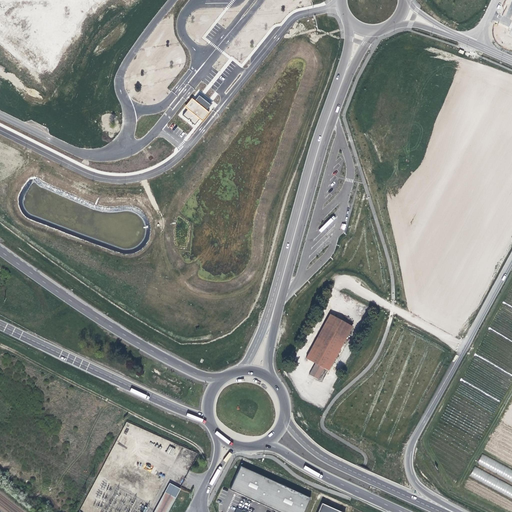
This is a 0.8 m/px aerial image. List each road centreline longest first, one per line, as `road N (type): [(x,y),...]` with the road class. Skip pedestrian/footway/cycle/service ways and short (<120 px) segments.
road 1 (primary): [(227,380),(121,335),(0,250)]
road 2 (primary): [(0,324),(215,423)]
road 3 (tertiary): [(407,467),(511,258)]
road 4 (unclassified): [(336,91),(272,314)]
road 5 (unclassified): [(0,117),(84,155),(111,154),(148,138),(170,106)]
road 6 (primary): [(441,511),(317,453),(279,414)]
road 7 (unclassified): [(170,106),(129,104),(119,72),(172,0)]
road 8 (primary): [(257,441),(402,511)]
road 9 (unclassified): [(256,0),(170,106)]
